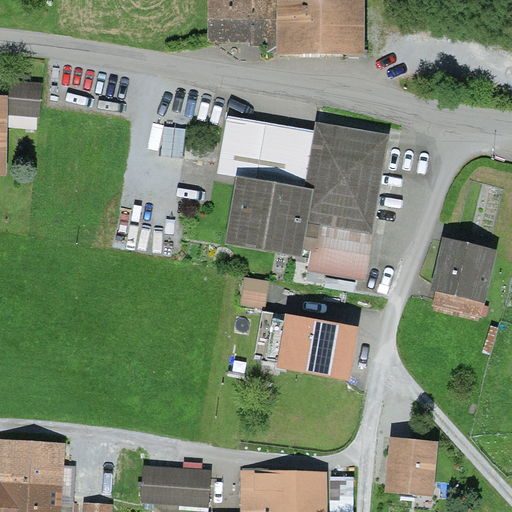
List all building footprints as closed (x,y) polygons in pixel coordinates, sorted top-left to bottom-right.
[(210,0),(210,39),(270,39),(270,50),(348,51),(349,23),(360,23),(360,4),(359,0),(280,0),(281,7),(279,7),(274,0),(210,0)] [(13,85),(11,112),(36,115),(38,87),(13,85)] [(223,140),(218,174),(296,188),(302,153),(223,140)] [(363,231),(374,167),(312,157),(305,197),(242,186),(233,238),(296,249),(301,221),(315,223),(308,264),(361,273),(368,232),(363,231)] [(434,305),(480,316),(493,259),(448,248),(434,305)] [(245,278),(240,306),(265,310),(269,282),(245,278)] [(263,318),(256,358),(344,374),(351,334),(263,318)] [(226,395),(222,416),(234,418),(238,397),(226,395)] [(392,470),(391,485),(428,489),(432,449),(395,445),(393,459),(388,459),(387,470),(392,470)] [(59,449),(3,446),(1,483),(16,484),(15,506),(36,507),(36,511),(55,511),(56,496),(70,497),(72,469),(58,468),(59,449)] [(146,470),(144,500),(160,501),(163,472),(146,470)] [(163,472),(160,501),(176,503),(179,473),(163,472)] [(208,505),(210,475),(179,473),(176,503),(208,505)] [(323,511),(324,477),(267,475),(257,476),(257,493),(243,494),(242,511),(323,511)] [(36,511),(36,507),(15,506),(16,484),(1,483),(0,482),(0,511),(36,511)]
